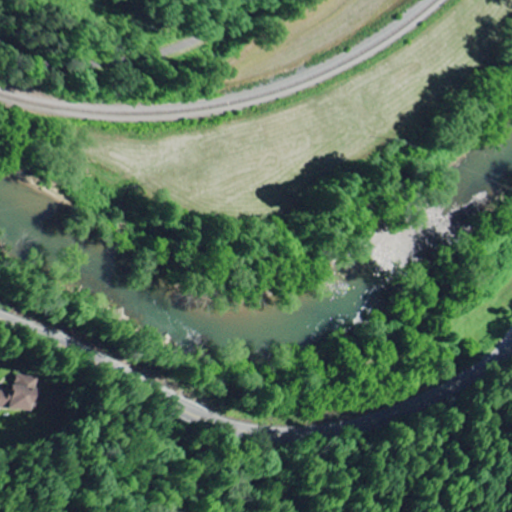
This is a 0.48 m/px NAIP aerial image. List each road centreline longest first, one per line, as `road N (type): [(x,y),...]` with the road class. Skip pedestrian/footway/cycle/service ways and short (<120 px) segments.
road 1 (secondary): [(0,318),(195,414),(290,433),(381,419),(454,387),(511,348)]
road 2 (residential): [(256,0),(207,33),(150,55),(59,66),(27,59),(0,41)]
